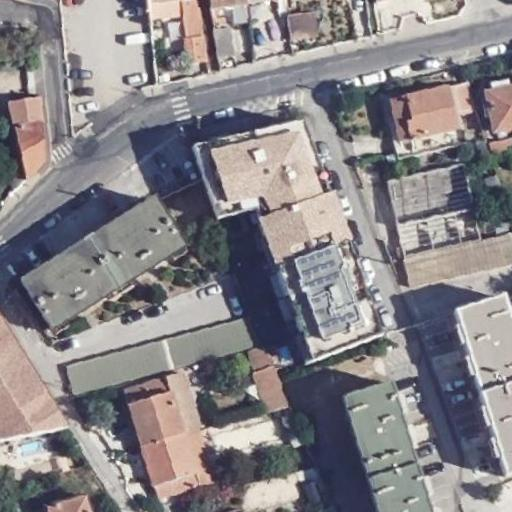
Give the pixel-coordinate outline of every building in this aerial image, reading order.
[(181,0),(189,59),(206,57),(202,14),(200,13),(197,0),(146,0),(147,1),(156,0),(181,0)] [(314,13),(287,16),(290,41),(316,38),(314,13)] [(229,24),(213,25),(217,53),(233,51),(229,24)] [(489,81),(492,91),(511,86),(511,80),(511,76),(489,81)] [(468,127),(484,123),(473,90),(472,84),(391,101),(403,156),(472,145),(468,127)] [(511,86),(492,91),(488,92),(496,129),(511,126),(511,86)] [(25,178),(46,157),(40,96),(7,101),(13,127),(25,178)] [(264,123),(190,139),(215,218),(254,205),(311,363),(377,334),(350,264),(295,117),(264,123)] [(25,178),(13,127),(0,129),(0,139),(12,191),(25,178)] [(511,136),(490,142),(495,158),(511,153),(511,136)] [(407,260),(480,244),(465,171),(391,187),(407,260)] [(99,296),(105,292),(147,267),(180,248),(151,202),(19,283),(47,326),(80,307),(99,296)] [(511,235),(484,242),(480,244),(407,260),(414,286),(419,284),(511,264),(511,235)] [(511,319),(505,295),(456,312),(469,354),(494,433),(507,476),(511,474),(511,319)] [(260,340),(249,315),(69,364),(78,391),(260,340)] [(0,440),(67,427),(0,321),(0,440)] [(280,380),(262,344),(247,349),(253,369),(251,372),(267,412),(290,405),(280,380)] [(139,445),(183,435),(182,428),(196,424),(181,373),(123,390),(139,445)] [(392,381),(346,396),(382,511),(433,511),(433,508),(407,428),(392,381)] [(307,442),(294,412),(282,418),(296,447),(307,442)] [(215,481),(203,429),(183,435),(139,445),(154,497),(215,481)] [(92,511),(87,494),(52,506),(53,511),(92,511)]
